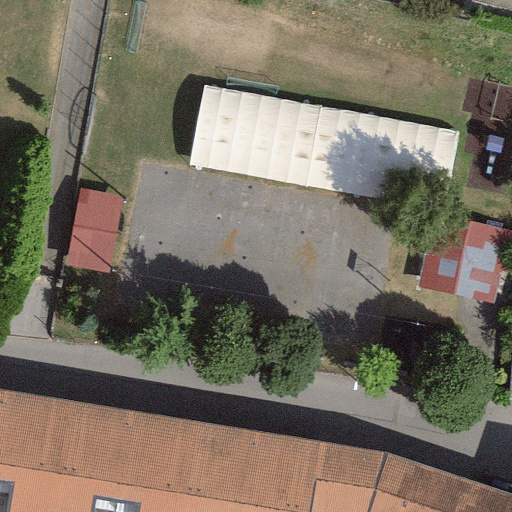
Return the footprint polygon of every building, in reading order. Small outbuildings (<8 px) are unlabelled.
[(196,81),(184,160),(399,193),(401,177),(440,183),(449,121),(196,81)] [(106,273),(120,200),(79,192),(65,265),(106,273)] [(511,232),(430,217),(417,287),(492,301),(497,273),(511,276),(511,232)] [(511,391),(511,355),(502,388),(511,391)] [(5,511),(46,511),(64,400),(1,390),(0,396),(0,482),(10,484),(5,511)] [(90,511),(92,498),(113,501),(127,410),(64,400),(46,511),(90,511)] [(136,511),(176,511),(191,420),(127,410),(113,501),(137,505),(136,511)] [(191,420),(176,511),(238,511),(251,429),(191,420)] [(305,511),(317,439),(251,429),(238,511),(305,511)] [(368,449),(317,439),(305,511),(366,511),(384,453),(368,449)] [(511,511),(511,494),(384,453),(366,511),(511,511)]
